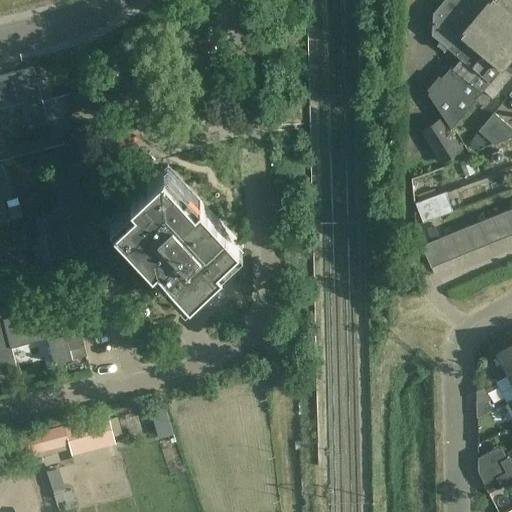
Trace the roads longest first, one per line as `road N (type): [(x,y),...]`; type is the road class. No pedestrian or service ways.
road 1 (residential): [(0,407),(200,352),(228,339),(280,277),(242,0)]
road 2 (residential): [(458,511),(454,359),(469,330),(511,305)]
road 3 (unknown): [(85,216),(123,373)]
road 4 (residential): [(114,0),(72,25),(0,42)]
